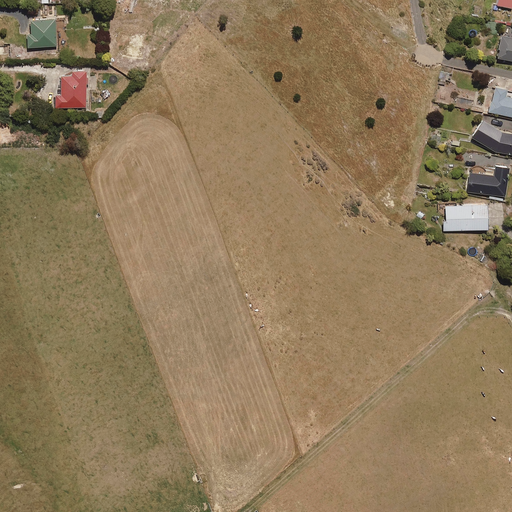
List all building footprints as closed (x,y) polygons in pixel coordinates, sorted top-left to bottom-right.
[(511,8),(511,0),(499,0),(498,5),(511,8)] [(56,45),(56,19),(31,19),(32,24),(32,34),(27,34),(28,46),(56,45)] [(511,60),(511,38),(503,36),(498,57),(511,60)] [(86,108),(87,71),(72,71),(72,75),(61,75),(61,93),(56,93),(55,107),(86,108)] [(448,81),(449,73),(440,72),(439,80),(448,81)] [(511,97),(506,96),(508,89),(495,87),(490,112),(511,116),(511,97)] [(511,133),(503,131),(493,126),(483,120),(472,137),(497,152),(511,154),(511,133)] [(467,192),(507,197),(511,167),(497,165),(495,176),(469,172),(467,192)] [(444,231),(489,229),(488,204),(485,204),(485,202),(469,202),(469,205),(446,206),(447,219),(444,219),(444,231)]
